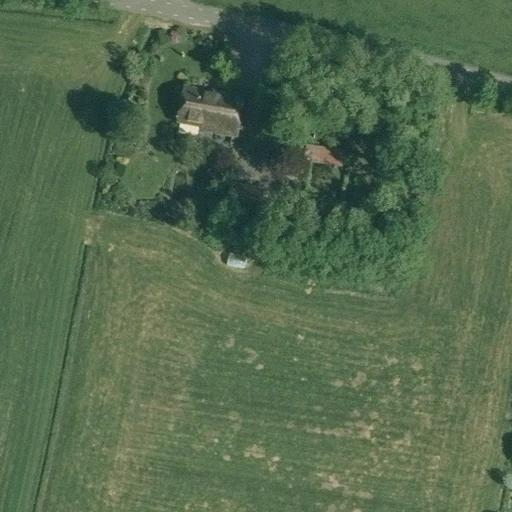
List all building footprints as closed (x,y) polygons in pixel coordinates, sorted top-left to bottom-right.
[(178,124),(205,129),(204,132),(238,137),(245,98),(212,91),(212,95),(185,89),(178,124)] [(315,130),(314,140),(326,142),(327,132),(315,130)] [(310,164),(343,168),(345,151),(313,147),(310,164)] [(225,210),(255,216),(260,217),(266,191),(230,183),(225,210)] [(318,227),(371,237),(376,209),(324,198),(318,227)] [(223,247),(221,261),(238,263),(240,250),(223,247)] [(403,299),(408,275),(398,273),(392,297),(403,299)]
